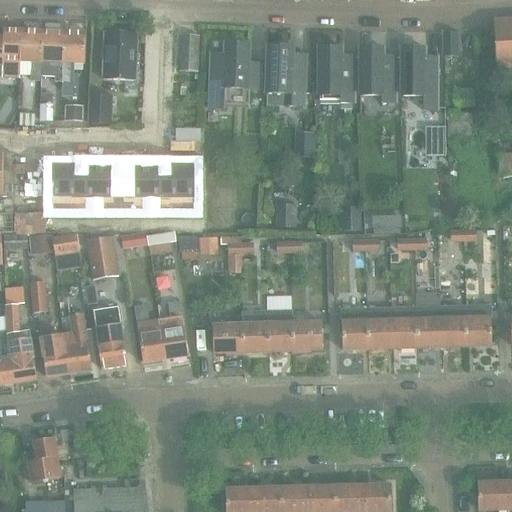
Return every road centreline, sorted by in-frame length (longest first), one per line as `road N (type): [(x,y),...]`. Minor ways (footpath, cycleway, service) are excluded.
road 1 (residential): [(0,0),(444,15),(511,9)]
road 2 (residential): [(168,464),(439,458)]
road 3 (residential): [(437,394),(167,400)]
road 4 (residential): [(167,400),(0,417)]
